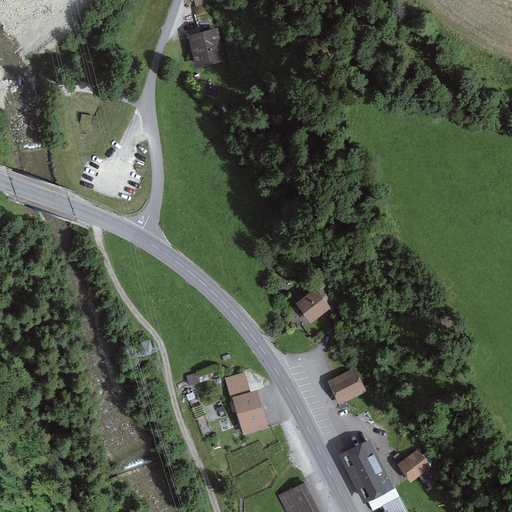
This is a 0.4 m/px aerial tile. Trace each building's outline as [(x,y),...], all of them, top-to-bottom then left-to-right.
[(219,25),(188,33),(196,66),(227,59),(219,25)] [(297,306),(314,324),(331,308),(314,291),(297,306)] [(461,362),(473,372),(485,356),(474,347),(461,362)] [(329,381),(341,405),(367,391),(355,368),(329,381)] [(236,397),(246,429),(270,422),(261,390),(236,397)] [(400,484),(374,438),(343,455),(369,501),(400,484)] [(419,447),(399,465),(413,481),(434,464),(419,447)] [(279,496),(286,511),(322,511),(307,482),(279,496)]
